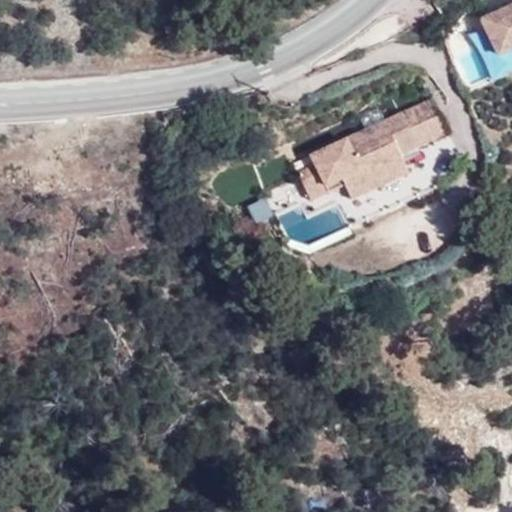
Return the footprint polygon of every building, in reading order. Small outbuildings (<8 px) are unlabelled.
[(511,43),(484,54),(487,65),(495,88),(497,94),(511,87),(511,43)] [(495,88),(487,65),(472,70),(481,96),(495,88)] [(431,134),(401,147),(415,182),(445,169),(431,134)] [(415,182),(401,147),(358,164),(367,185),(394,176),(399,188),(415,182)] [(367,185),(358,164),(309,184),(313,195),(321,215),(338,210),(341,216),(347,229),(405,207),(399,188),(394,176),(367,185)] [(321,215),(313,195),(294,203),(304,230),(341,216),(338,210),(321,215)] [(244,202),(250,219),(267,213),(261,196),(244,202)]
